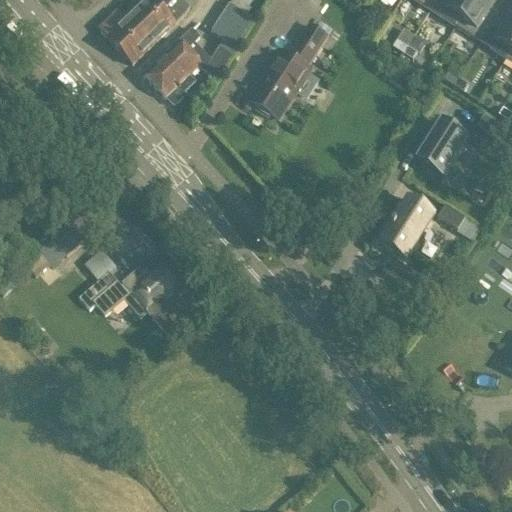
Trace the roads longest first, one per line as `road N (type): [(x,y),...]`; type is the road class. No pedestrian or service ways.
road 1 (secondary): [(438,511),(335,370),(224,241)]
road 2 (secondary): [(224,241),(11,0)]
road 3 (secondary): [(0,20),(148,179),(224,241)]
